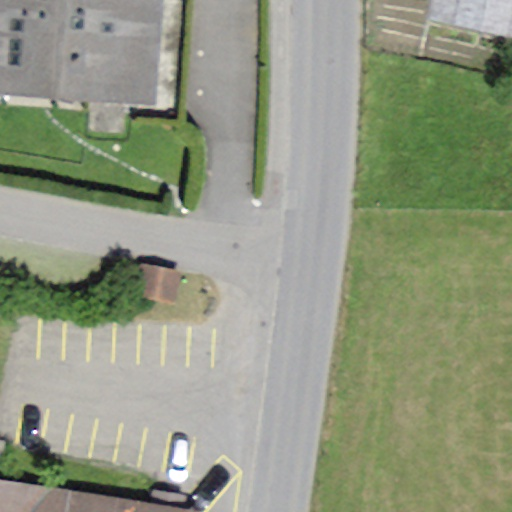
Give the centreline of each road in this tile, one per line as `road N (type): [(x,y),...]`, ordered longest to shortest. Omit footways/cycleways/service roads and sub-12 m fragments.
road 1 (residential): [(0,233),(312,265)]
road 2 (secondary): [(323,0),(312,265)]
road 3 (secondary): [(312,265),(276,511)]
